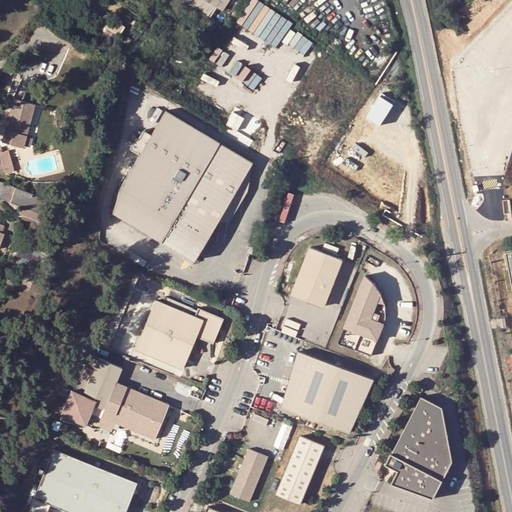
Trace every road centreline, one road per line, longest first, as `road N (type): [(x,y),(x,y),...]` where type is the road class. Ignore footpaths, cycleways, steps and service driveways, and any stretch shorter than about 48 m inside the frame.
road 1 (unclassified): [(338,511),(429,326),(429,300),(411,259),(340,220),(315,220),(281,246),(242,360),(174,511)]
road 2 (secondary): [(417,18),(511,495)]
